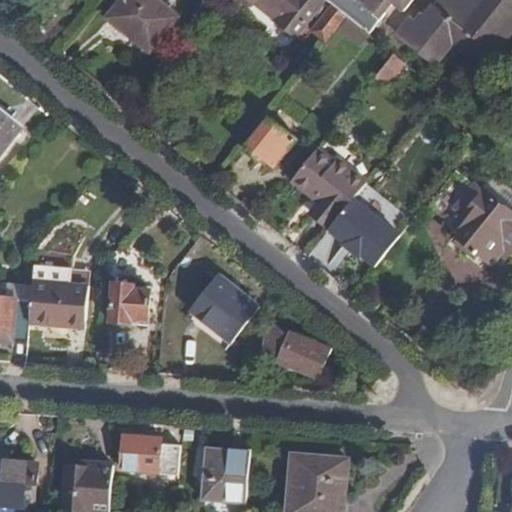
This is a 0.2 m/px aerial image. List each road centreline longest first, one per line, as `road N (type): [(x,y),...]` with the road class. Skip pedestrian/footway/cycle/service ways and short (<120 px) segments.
road 1 (residential): [(420,418),(413,381),(398,362),(0,43)]
road 2 (residential): [(420,418),(0,385)]
